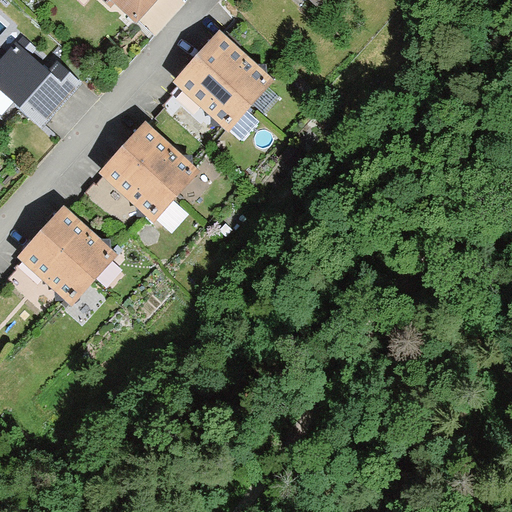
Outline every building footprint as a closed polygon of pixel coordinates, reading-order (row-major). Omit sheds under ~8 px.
[(100,0),(112,11),(117,6),(139,27),(164,0),(100,0)] [(304,0),(320,13),(330,0),(304,0)] [(219,25),(170,78),(225,129),(274,76),(219,25)] [(14,46),(0,61),(0,97),(39,131),(79,86),(54,63),(45,73),(14,46)] [(144,117),(95,169),(150,220),(199,167),(144,117)] [(63,198),(14,248),(69,300),(117,250),(63,198)]
